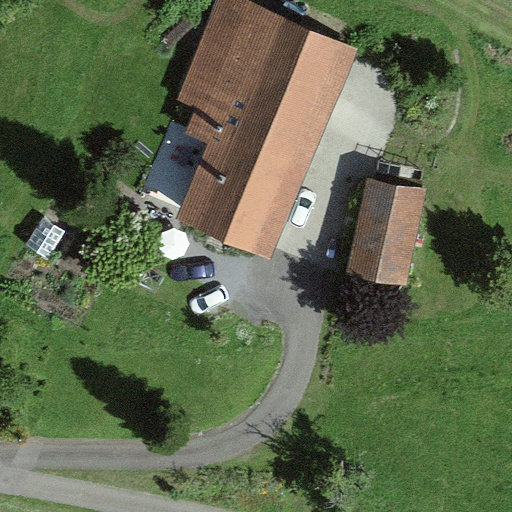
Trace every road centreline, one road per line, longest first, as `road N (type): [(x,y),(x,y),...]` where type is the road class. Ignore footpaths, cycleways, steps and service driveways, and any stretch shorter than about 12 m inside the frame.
road 1 (track): [(322,215),(307,341),(289,391),(249,434),(160,454),(0,458)]
road 2 (track): [(157,511),(0,479)]
